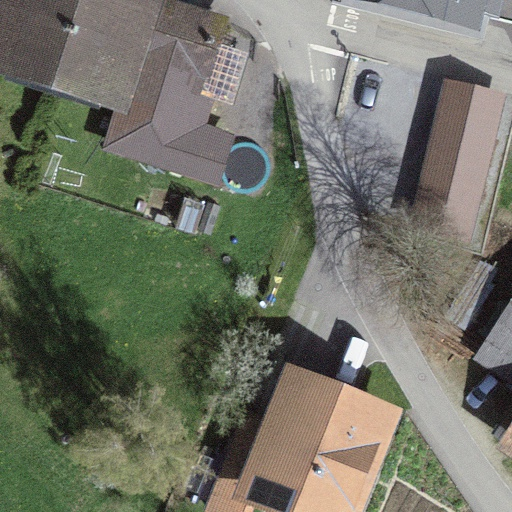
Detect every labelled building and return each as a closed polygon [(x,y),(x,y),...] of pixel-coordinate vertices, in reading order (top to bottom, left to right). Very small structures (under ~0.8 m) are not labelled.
[(0,42),(0,63),(118,100),(146,12),(106,0),(0,0),(0,32),(3,33),(0,42)] [(460,9),(462,0),(403,0),(459,14),(459,12),(460,9)] [(146,12),(118,100),(116,106),(188,128),(221,25),(149,2),(146,12)] [(181,174),(243,193),(253,162),(222,152),(224,148),(194,139),(181,174)] [(511,309),(480,358),(511,379),(511,309)] [(211,511),(244,511),(251,495),(294,511),(345,511),(382,420),(295,386),(268,453),(240,441),(211,511)]
